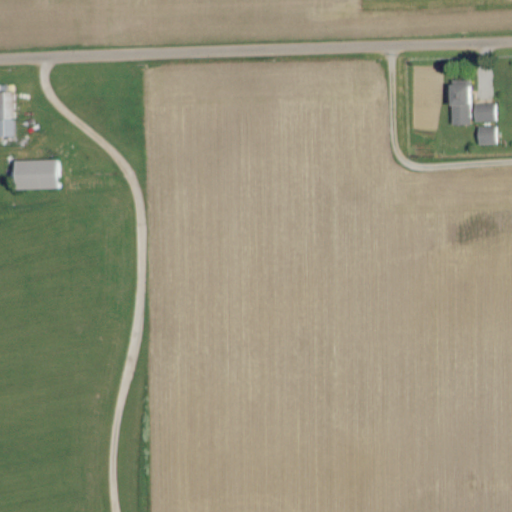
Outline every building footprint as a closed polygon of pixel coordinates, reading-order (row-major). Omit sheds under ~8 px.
[(469,124),(469,113),(472,113),(472,85),(446,85),(446,107),(450,107),(450,125),(469,124)] [(11,92),(0,92),(0,137),(12,137),(11,92)] [(474,122),(498,122),(497,103),(474,104),(474,122)] [(476,145),(498,145),(499,127),(477,126),(476,145)] [(11,190),(60,189),(59,160),(10,161),(11,190)]
